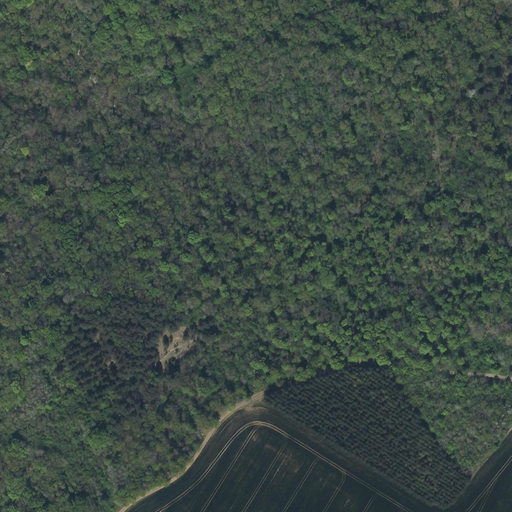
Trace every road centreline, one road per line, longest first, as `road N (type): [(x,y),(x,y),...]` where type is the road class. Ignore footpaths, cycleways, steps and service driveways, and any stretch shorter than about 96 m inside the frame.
road 1 (track): [(116,511),(169,480),(234,409),(311,373),(387,364),(511,380)]
road 2 (track): [(0,408),(98,401),(216,330)]
